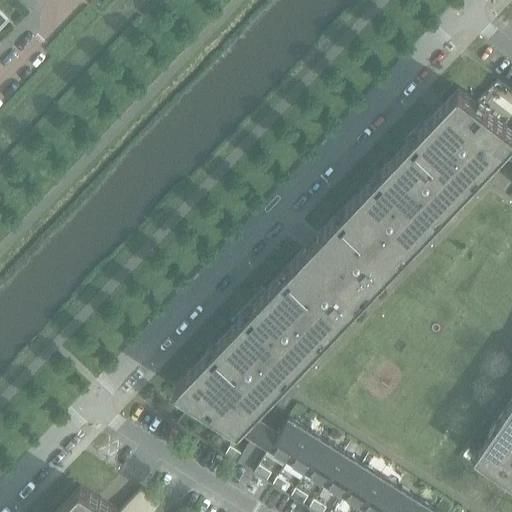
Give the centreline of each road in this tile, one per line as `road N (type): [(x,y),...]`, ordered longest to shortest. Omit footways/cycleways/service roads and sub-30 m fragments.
road 1 (residential): [(461,12),(90,404)]
road 2 (residential): [(256,511),(90,404)]
road 3 (residential): [(90,404),(0,499)]
